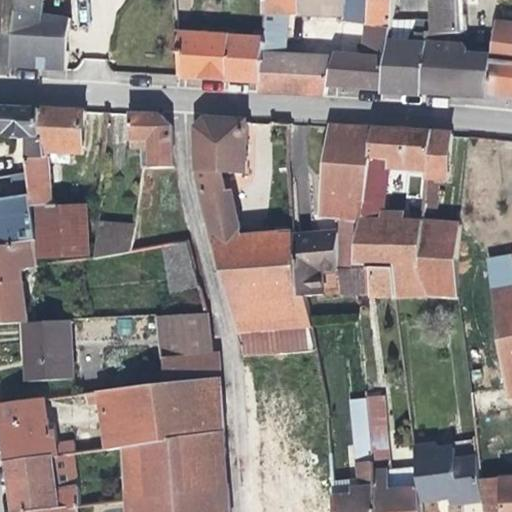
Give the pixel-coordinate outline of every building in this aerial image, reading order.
[(42,0),(16,0),(11,63),(67,67),(70,16),(42,14),(42,0)] [(265,0),(262,40),(260,82),(258,82),(258,92),(285,93),(287,88),(304,88),(306,93),(326,94),(327,87),(333,59),(285,55),(284,13),(342,14),(343,0),(265,0)] [(393,0),(369,0),(368,14),(363,57),(334,56),(333,59),(327,87),(383,88),(390,42),(390,20),(393,0)] [(368,14),(369,0),(343,0),(342,14),(368,14)] [(460,18),(459,0),(431,0),(433,34),(461,33),(460,18)] [(468,0),(459,0),(460,18),(469,18),(468,0)] [(511,60),(511,23),(499,21),(495,59),(511,60)] [(427,34),(426,44),(463,47),(464,33),(461,33),(433,34),(427,34)] [(258,82),(260,82),(262,40),(179,35),(179,53),(183,53),(182,78),(258,82)] [(426,44),(390,42),(383,88),(383,90),(421,95),(426,44)] [(463,47),(426,44),(421,95),(423,95),(423,92),(489,97),(492,58),(471,55),(463,47)] [(511,60),(495,59),(492,58),(489,97),(511,99),(511,60)] [(40,108),(0,106),(0,134),(24,136),(27,160),(49,157),(48,146),(47,136),(40,136),(40,108)] [(85,111),(40,108),(40,136),(47,136),(48,146),(82,147),(85,111)] [(162,116),(129,114),(131,140),(139,141),(139,149),(141,148),(152,148),(153,168),(174,167),(172,127),(162,116)] [(247,175),(247,121),(207,119),(197,129),(200,176),(232,306),(241,305),(301,301),(295,236),(295,234),(270,236),(243,238),(240,223),(233,191),(227,191),(223,173),(247,175)] [(375,129),(332,126),(320,218),(339,219),(362,221),(375,129)] [(431,132),(375,129),(362,221),(358,268),(376,269),(395,269),(420,270),(424,222),(388,219),(384,198),(392,158),(429,161),(431,132)] [(452,134),(431,132),(429,161),(427,180),(449,181),(452,134)] [(139,141),(131,140),(132,149),(139,149),(139,141)] [(142,168),(153,168),(152,148),(141,148),(142,168)] [(49,157),(27,160),(31,195),(33,207),(36,207),(55,207),(49,157)] [(33,207),(31,195),(0,199),(0,248),(38,243),(33,207)] [(90,205),(55,207),(36,207),(38,243),(38,259),(91,257),(90,205)] [(362,221),(339,219),(339,234),(339,266),(343,297),(374,296),(376,269),(358,268),(362,221)] [(135,224),(98,221),(95,260),(131,252),(135,224)] [(269,221),(240,223),(243,238),(270,236),(269,221)] [(461,226),(424,222),(420,270),(429,296),(459,298),(458,259),(461,226)] [(339,234),(295,236),(301,301),(308,301),(322,300),(320,267),(339,266),(339,234)] [(201,287),(190,241),(167,245),(172,270),(167,272),(172,294),(201,287)] [(0,248),(0,323),(24,323),(29,322),(22,274),(31,267),(39,266),(38,259),(38,243),(0,248)] [(494,295),(511,292),(511,254),(488,259),(494,295)] [(395,269),(376,269),(374,296),(397,297),(395,269)] [(420,270),(395,269),(397,297),(397,299),(430,297),(429,296),(420,270)] [(511,388),(511,292),(494,295),(508,389),(511,388)] [(241,305),(244,355),(317,349),(308,301),(301,301),(241,305)] [(208,314),(157,316),(164,358),(213,355),(208,314)] [(29,322),(24,323),(27,382),(72,380),(67,321),(29,322)] [(164,358),(165,386),(221,380),(218,355),(213,355),(164,358)] [(319,358),(244,365),(247,411),(278,408),(327,404),(319,358)] [(165,386),(78,396),(79,401),(87,401),(88,405),(102,404),(107,450),(124,449),(224,433),(221,380),(165,386)] [(498,391),(472,393),(474,418),(500,415),(498,391)] [(45,399),(0,404),(0,411),(7,462),(72,454),(74,454),(73,441),(51,444),(45,399)] [(327,404),(278,408),(278,420),(329,415),(327,404)] [(370,428),(372,449),(372,451),(388,450),(387,427),(370,428)] [(228,489),(224,433),(124,449),(128,502),(228,489)] [(459,506),(451,449),(438,450),(438,444),(414,448),(419,491),(420,502),(450,499),(451,507),(459,506)] [(456,448),(451,449),(459,506),(483,504),(481,480),(479,460),(457,461),(456,448)] [(336,498),(337,511),(377,511),(373,461),(372,451),(372,449),(358,449),(361,496),(336,498)] [(72,454),(7,462),(14,511),(43,511),(79,508),(82,508),(80,489),(71,490),(71,484),(74,477),(72,454)] [(373,461),(377,511),(421,511),(420,502),(419,491),(391,493),(388,460),(373,461)] [(481,480),(483,504),(483,511),(503,511),(501,479),(481,480)] [(503,511),(511,511),(511,479),(501,479),(503,511)] [(230,511),(228,489),(128,502),(128,511),(230,511)] [(337,511),(336,498),(249,505),(249,511),(337,511)]
